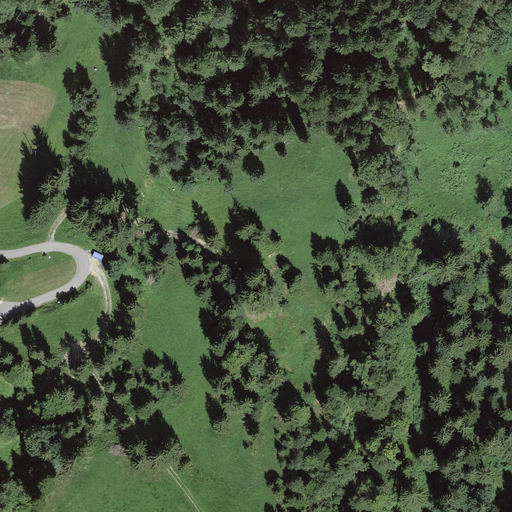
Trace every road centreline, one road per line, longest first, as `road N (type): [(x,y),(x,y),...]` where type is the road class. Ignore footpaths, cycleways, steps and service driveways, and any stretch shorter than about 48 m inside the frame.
road 1 (track): [(84,264),(97,269),(108,297),(98,381),(203,511)]
road 2 (track): [(48,246),(68,210),(106,197),(146,227),(237,261),(266,264),(289,254)]
road 3 (track): [(0,253),(61,246),(84,264),(68,288),(0,319)]
road 4 (track): [(406,353),(405,419),(431,511)]
